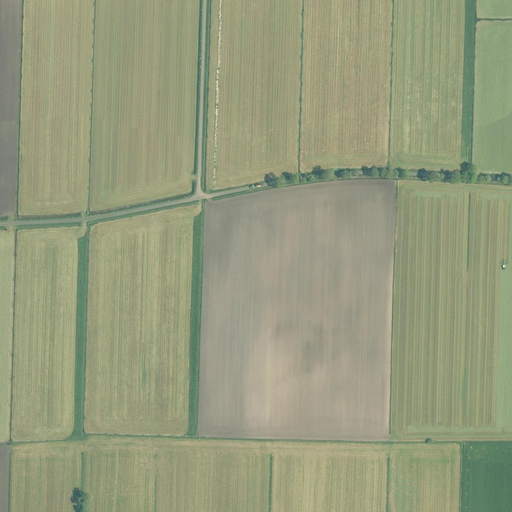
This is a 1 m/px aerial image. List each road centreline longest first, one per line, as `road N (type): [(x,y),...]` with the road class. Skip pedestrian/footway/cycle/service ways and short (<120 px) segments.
road 1 (unclassified): [(0,225),(88,220),(199,199)]
road 2 (unclassified): [(199,199),(204,0)]
road 3 (unclassified): [(199,199),(362,172)]
road 4 (unclassified): [(511,180),(362,172)]
